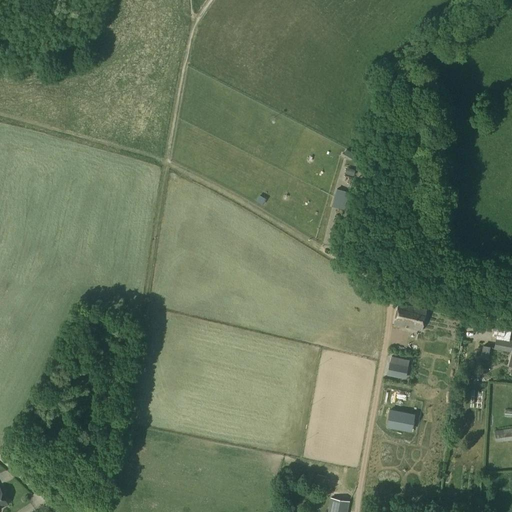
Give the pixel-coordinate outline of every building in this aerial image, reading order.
[(346,148),(343,153),(352,158),(354,153),(346,148)] [(337,188),(332,206),(340,208),(346,191),(337,188)] [(410,306),(399,303),(394,324),(422,331),(427,310),(410,306)] [(506,326),(494,324),(492,336),(496,336),(496,338),(497,339),(495,349),(511,352),(508,366),(511,367),(511,340),(509,340),(511,327),(506,326)] [(482,344),(481,356),(489,357),(491,345),(482,344)] [(409,359),(392,356),(390,362),(387,374),(405,378),(409,359)] [(411,413),(390,409),(386,426),(408,431),(411,413)] [(511,424),(505,426),(506,429),(494,430),(496,442),(511,440),(511,424)] [(346,511),(349,501),(331,497),(327,511),(346,511)]
